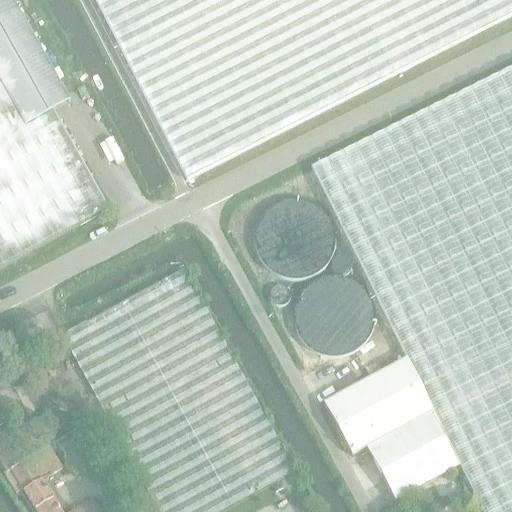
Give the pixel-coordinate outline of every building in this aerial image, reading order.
[(65,94),(12,0),(0,0),(0,83),(25,128),(53,112),(70,102),(65,94)] [(511,0),(94,0),(187,181),(246,151),(494,25),(511,16),(511,0)] [(511,511),(511,70),(312,170),(406,361),(460,469),(482,511),(511,511)] [(25,128),(0,83),(0,271),(109,210),(53,112),(25,128)] [(315,306),(299,307),(301,352),(364,349),(363,323),(372,323),(371,303),(368,303),(368,291),(314,293),(315,306)] [(406,361),(323,405),(352,458),(366,450),(395,504),(447,476),(460,469),(406,361)] [(0,416),(0,457),(3,456),(13,449),(0,426),(0,422),(2,421),(0,416)] [(17,494),(23,490),(36,511),(59,511),(42,482),(63,470),(50,449),(29,461),(19,445),(13,449),(3,456),(0,457),(0,459),(8,472),(4,475),(17,494)] [(272,487),(275,493),(282,489),(279,483),(272,487)] [(97,511),(92,502),(75,511),(97,511)]
